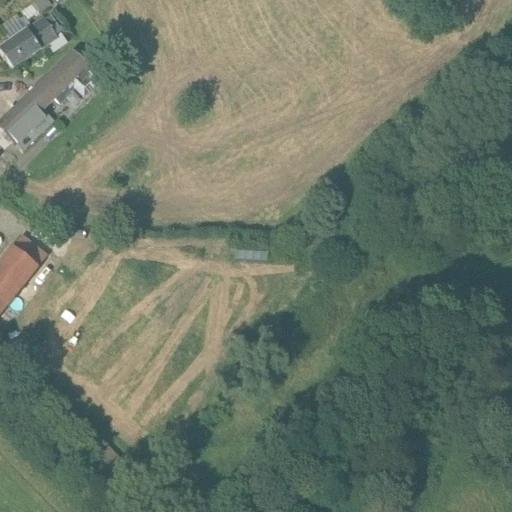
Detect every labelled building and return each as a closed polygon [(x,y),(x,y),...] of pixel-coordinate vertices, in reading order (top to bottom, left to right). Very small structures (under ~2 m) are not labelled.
[(1,60),(10,73),(31,59),(29,55),(53,39),(45,28),(22,45),(25,50),(21,52),(18,48),(1,60)] [(0,79),(0,85),(13,103),(59,72),(55,66),(61,62),(51,48),(46,52),(44,50),(31,59),(10,73),(0,79)] [(0,153),(0,158),(23,184),(54,154),(45,144),(88,99),(72,83),(0,153)] [(267,269),(235,268),(235,283),(267,283),(267,269)] [(0,287),(0,346),(39,298),(10,275),(0,287)]
